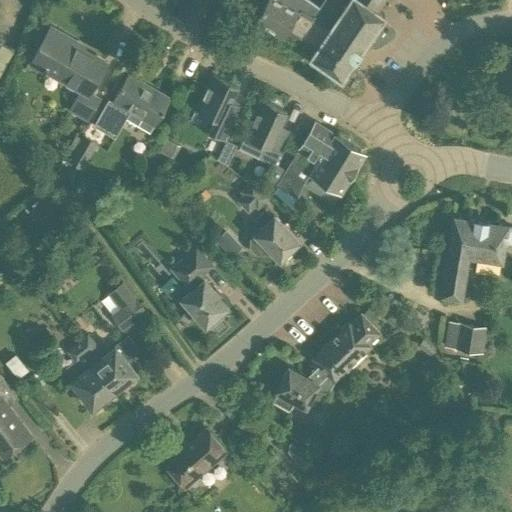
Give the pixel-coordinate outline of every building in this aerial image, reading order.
[(212,32),(224,0),(180,0),(173,16),(212,32)] [(322,0),(319,6),(310,0),(267,0),(256,19),(284,35),(288,29),(316,46),(310,55),(328,68),(328,71),(335,75),(338,75),(341,78),(348,68),(363,46),(381,20),(385,15),(376,10),(383,0),(322,0)] [(87,119),(99,99),(90,94),(106,65),(75,47),(77,43),(50,28),(31,61),(82,90),(70,109),(87,119)] [(226,140),(242,105),(231,100),(238,86),(213,74),(195,110),(215,119),(209,132),(226,140)] [(128,75),(103,118),(121,129),(126,119),(149,133),(154,125),(156,126),(171,99),(128,75)] [(274,166),(291,131),(280,126),(286,111),(261,99),(244,136),(245,136),(239,148),(258,157),(257,158),(274,166)] [(290,207),(296,197),(297,197),(305,185),(333,202),(362,157),(360,151),(315,122),(285,169),(276,163),(274,166),(267,179),(275,185),(277,186),(273,192),(290,207)] [(82,168),(97,142),(83,134),(68,160),(82,168)] [(175,158),(181,147),(165,139),(159,150),(175,158)] [(258,208),(270,196),(252,179),(240,191),(243,194),(236,201),(248,213),(255,206),(258,208)] [(290,253),(291,247),(297,241),(265,208),(254,218),(261,227),(253,234),(254,235),(249,239),(250,248),(256,255),(265,254),(269,251),(278,260),(280,257),(286,257),(290,253)] [(446,254),(439,295),(460,299),(466,257),(501,262),(505,243),(511,244),(511,226),(452,217),(446,254)] [(225,230),(214,240),(220,246),(231,235),(225,230)] [(210,327),(220,318),(218,315),(227,307),(203,279),(204,278),(202,275),(213,266),(195,245),(169,268),(189,291),(180,298),(204,327),(207,324),(210,327)] [(141,321),(150,314),(124,280),(108,292),(120,307),(110,315),(122,330),(138,318),(141,321)] [(309,401),(319,407),(335,379),(334,376),(379,332),(371,324),(375,319),(389,334),(393,330),(370,306),(361,314),(360,312),(314,356),(320,363),(306,376),(302,374),(288,367),(275,389),(278,391),(272,401),(289,411),(295,400),(306,407),(309,401)] [(483,353),(486,326),(448,321),(445,347),(483,353)] [(91,363),(112,391),(123,382),(127,383),(132,379),(132,374),(135,373),(126,361),(140,350),(128,334),(111,346),(111,347),(103,353),(88,333),(75,343),(91,363)] [(103,398),(112,391),(91,363),(75,343),(66,350),(74,360),(63,369),(71,379),(69,380),(91,407),(93,405),(97,406),(102,402),(103,398)] [(0,375),(0,451),(3,456),(30,435),(7,406),(18,398),(0,375)] [(41,404),(49,399),(32,375),(25,380),(41,404)] [(257,442),(269,424),(250,410),(237,429),(257,442)] [(226,451),(206,428),(181,450),(178,447),(163,460),(185,485),(226,451)] [(289,445),(288,452),(297,463),(305,463),(310,459),(311,451),(302,441),(294,440),(289,445)]
